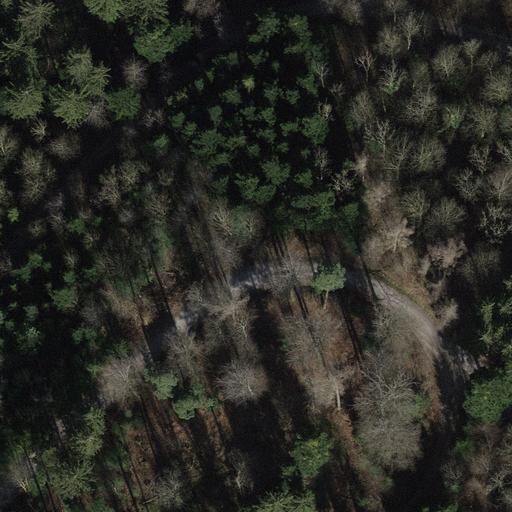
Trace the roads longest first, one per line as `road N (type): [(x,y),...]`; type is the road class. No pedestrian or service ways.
road 1 (track): [(0,488),(176,314),(270,274),(340,274),(435,329),(511,400)]
road 2 (track): [(0,271),(46,208),(206,55),(280,14),(348,2),(511,47)]
road 3 (track): [(435,329),(450,394),(440,450),(406,511)]
